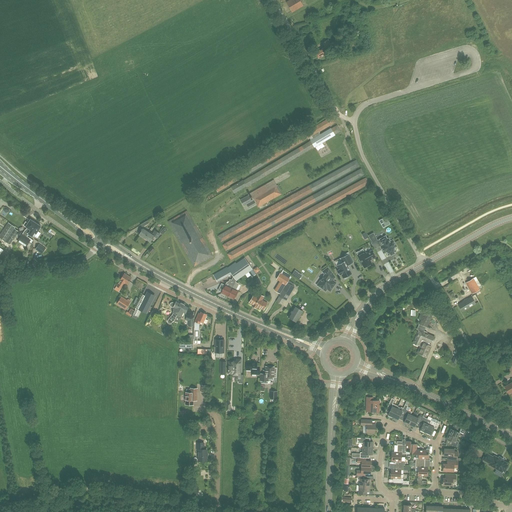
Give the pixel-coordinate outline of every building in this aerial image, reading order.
[(292,12),(303,6),(299,0),(290,0),(286,2),(292,12)] [(319,58),(325,54),(324,53),(329,50),(332,48),(332,50),(337,47),(334,42),(330,44),(328,40),(323,43),(325,47),(322,48),(315,52),(319,58)] [(331,116),(246,168),(249,174),(336,122),(331,116)] [(312,144),(314,147),(318,146),(335,135),(331,128),(320,134),(318,131),(326,126),(325,123),(306,134),(308,137),(311,135),(313,139),(311,141),(312,144)] [(311,141),(243,181),(247,188),(249,186),(311,149),(314,147),(312,144),(311,141)] [(221,242),(359,166),(356,160),(217,236),(221,242)] [(226,251),(364,174),(361,168),(222,244),(226,251)] [(234,175),(214,186),(218,193),(238,181),(234,175)] [(230,260),(369,183),(366,177),(227,254),(230,260)] [(258,208),(282,195),(273,180),(248,194),(249,197),(252,201),(254,200),(258,208)] [(240,200),(244,206),(247,204),(249,208),(256,204),(254,200),(252,201),(249,196),(240,200)] [(194,266),(197,264),(196,262),(209,255),(194,230),(186,215),(172,223),(195,262),(192,263),(194,266)] [(379,219),(382,227),(389,224),(386,216),(379,219)] [(23,233),(27,236),(35,223),(34,222),(35,221),(32,219),(31,220),(30,219),(28,223),(26,222),(23,225),(27,228),(26,230),(25,229),(23,233)] [(37,224),(35,223),(27,236),(28,234),(33,238),(41,226),(40,226),(40,225),(38,223),(37,224)] [(7,225),(0,235),(0,237),(10,244),(18,232),(14,229),(13,230),(7,225)] [(149,232),(143,228),(139,234),(145,238),(149,232)] [(152,235),(149,232),(145,238),(150,242),(154,236),(157,238),(160,234),(155,231),(152,235)] [(27,236),(23,233),(17,241),(26,247),(30,240),(29,239),(30,238),(27,236)] [(377,240),(373,233),(369,236),(372,242),(377,240)] [(391,255),(393,254),(394,253),(394,252),(395,251),(394,248),(396,246),(394,243),(393,240),(390,242),(388,239),(387,239),(385,236),(377,241),(382,250),(384,253),(387,252),(388,255),(390,254),(391,255)] [(45,249),(39,244),(35,249),(42,254),(45,249)] [(358,256),(361,261),(359,262),(362,266),(363,265),(364,268),(372,264),(370,260),(375,257),(372,251),(366,254),(365,252),(358,256)] [(347,277),(352,274),(347,266),(353,263),(349,254),(340,258),(342,262),(340,263),(338,265),(337,265),(336,266),(338,270),(337,271),(337,270),(337,271),(339,276),(340,275),(339,275),(341,274),(343,279),(344,278),(344,279),(347,278),(347,277)] [(252,269),(246,260),(244,258),(236,263),(235,262),(231,265),(227,268),(230,272),(232,274),(233,276),(232,279),(236,281),(236,280),(245,274),(248,272),(252,269)] [(325,275),(317,285),(326,291),(327,289),(330,291),(336,283),(333,280),(335,277),(328,267),(322,271),(325,275)] [(221,270),(213,275),(216,280),(224,275),(221,270)] [(295,270),(292,275),(299,280),(302,275),(295,270)] [(131,278),(124,273),(116,286),(121,289),(124,283),(127,284),(131,278)] [(286,284),(289,279),(280,273),(277,279),(286,284)] [(481,285),(476,277),(466,283),(472,294),(480,289),(482,287),(481,285)] [(258,278),(252,281),(256,287),(262,284),(258,278)] [(228,296),(235,282),(236,281),(232,279),(232,280),(230,279),(228,282),(228,283),(230,284),(229,286),(226,285),(225,284),(225,285),(222,284),(218,291),(221,292),(221,293),(228,296)] [(239,284),(235,282),(228,296),(234,299),(238,291),(236,290),(239,284)] [(292,291),(294,287),(287,283),(285,287),(292,291)] [(279,296),(284,299),(286,301),(288,298),(285,296),(287,292),(283,290),(279,296)] [(135,310),(133,315),(136,316),(139,310),(141,306),(148,309),(154,296),(147,293),(146,296),(143,301),(140,300),(135,310)] [(256,308),(257,307),(260,309),(261,308),(263,309),(267,303),(262,300),(264,297),(259,294),(257,297),(254,295),(249,303),(253,305),(252,306),(256,308)] [(116,304),(125,310),(130,302),(121,296),(116,304)] [(467,298),(463,301),(464,301),(458,305),(462,311),(475,303),(472,297),(468,299),(467,298)] [(175,303),(173,302),(171,303),(170,304),(170,305),(170,306),(171,307),(173,308),(175,309),(173,315),(169,320),(168,320),(168,321),(168,322),(169,323),(170,323),(171,323),(172,323),(173,321),(174,321),(183,303),(177,300),(175,303)] [(183,303),(174,321),(175,320),(178,322),(180,318),(180,317),(181,317),(183,312),(185,314),(189,306),(183,303)] [(421,320),(419,324),(426,327),(434,310),(424,305),(418,318),(421,320)] [(291,319),(292,319),(297,322),(303,312),(294,306),(288,317),(289,317),(289,318),(291,319)] [(134,310),(131,308),(128,312),(127,311),(125,314),(131,317),(134,310)] [(194,341),(194,344),(197,344),(197,341),(197,337),(199,337),(199,330),(199,323),(200,323),(201,321),(203,322),(206,316),(207,314),(201,312),(200,314),(198,314),(194,323),(194,341)] [(165,329),(164,331),(163,335),(167,336),(171,327),(167,326),(165,329)] [(418,352),(426,356),(430,347),(429,346),(430,343),(432,343),(435,337),(419,330),(414,343),(421,346),(418,352)] [(214,352),(215,352),(215,353),(223,353),(224,340),(216,340),(216,347),(214,347),(214,352)] [(235,378),(239,378),(240,378),(240,375),(241,359),(236,359),(236,361),(234,361),(233,362),(228,362),(228,373),(233,374),(233,375),(236,375),(235,378)] [(246,363),(246,370),(252,370),(252,374),(259,374),(260,367),(257,367),(257,363),(256,363),(255,362),(252,362),(251,363),(246,363)] [(274,368),(274,367),(266,366),(266,371),(265,374),(264,374),(261,374),(261,381),(261,383),(268,383),(268,381),(268,380),(274,380),(274,377),(274,373),(276,373),(277,368),(274,368)] [(197,400),(197,395),(197,389),(191,388),(190,393),(186,392),(186,396),(185,396),(185,400),(186,400),(185,404),(193,405),(193,400),(197,400)] [(369,404),(369,411),(379,412),(379,404),(376,404),(376,400),(372,400),(372,397),(366,397),(366,404),(369,404)] [(393,417),(397,408),(398,406),(393,404),(394,400),(392,398),(389,405),(391,406),(388,415),(393,417)] [(398,406),(397,408),(393,417),(398,419),(402,410),(405,411),(406,409),(408,406),(405,404),(404,407),(403,408),(401,407),(401,408),(398,406)] [(406,409),(405,411),(403,415),(407,416),(404,422),(409,425),(413,416),(410,415),(412,412),(406,409)] [(413,416),(409,425),(414,427),(417,421),(420,422),(422,417),(419,415),(418,417),(416,416),(415,417),(413,416)] [(430,421),(427,420),(428,419),(422,417),(420,422),(423,423),(420,430),(421,430),(420,431),(424,433),(424,432),(425,432),(430,421)] [(375,434),(375,423),(372,423),(372,420),(368,419),(361,419),(361,425),(366,426),(366,433),(375,434)] [(436,429),(439,424),(434,422),(433,421),(433,422),(430,421),(425,432),(431,435),(434,428),(436,429)] [(451,428),(448,434),(457,438),(458,435),(462,436),(464,431),(469,434),(470,431),(459,426),(457,431),(451,428)] [(448,434),(446,439),(452,442),(451,445),(456,447),(461,448),(462,445),(458,443),(459,442),(456,440),(457,438),(448,434)] [(362,448),(373,448),(373,441),(370,441),(370,438),(361,437),(360,443),(363,443),(362,448)] [(402,445),(401,453),(406,454),(406,451),(410,451),(411,441),(406,441),(406,445),(402,445)] [(204,450),(204,443),(197,443),(197,450),(199,450),(199,461),(206,461),(206,450),(204,450)] [(397,444),(397,452),(392,452),(391,456),(401,457),(401,453),(402,445),(397,444)] [(426,454),(426,450),(416,449),(416,444),(412,444),(411,454),(428,454),(426,454)] [(373,448),(362,448),(362,452),(360,452),(360,457),(364,457),(366,458),(369,458),(369,454),(372,454),(373,448)] [(447,460),(457,460),(457,452),(454,451),(454,449),(444,448),(444,456),(448,456),(447,460)] [(489,465),(497,469),(497,468),(505,472),(508,465),(506,464),(507,463),(503,461),(504,459),(499,456),(498,458),(494,455),(493,457),(486,453),(482,460),(489,463),(489,465)] [(428,454),(411,454),(418,454),(418,458),(416,458),(415,462),(424,463),(425,459),(428,459),(428,454)] [(401,457),(391,456),(391,461),(395,461),(394,465),(403,465),(405,465),(405,461),(404,461),(401,461),(401,457)] [(361,463),(361,466),(370,467),(371,461),(366,461),(366,458),(364,457),(360,457),(357,457),(357,463),(361,463)] [(457,468),(457,462),(447,461),(447,464),(444,464),(443,471),(453,471),(453,467),(457,468)] [(424,463),(415,462),(415,467),(418,467),(418,471),(428,472),(428,467),(424,467),(424,463)] [(403,465),(394,465),(394,469),(391,469),(391,473),(401,474),(401,470),(403,470),(403,468),(403,466),(403,465)] [(370,473),(370,467),(361,466),(361,470),(357,470),(356,475),(361,475),(363,476),(365,476),(365,473),(370,473)] [(428,472),(418,471),(415,471),(415,473),(418,473),(417,484),(422,485),(422,476),(427,476),(428,472)] [(390,478),(394,478),(394,482),(403,483),(403,481),(403,478),(400,478),(401,474),(391,473),(390,478)] [(359,478),(359,485),(369,485),(370,479),(368,479),(369,476),(363,476),(361,475),(361,479),(359,478)] [(443,478),(443,479),(442,479),(441,482),(443,482),(442,485),(452,485),(452,481),(455,481),(456,475),(450,475),(450,478),(443,478)] [(369,491),(369,485),(359,485),(359,494),(368,494),(368,491),(369,491)]
